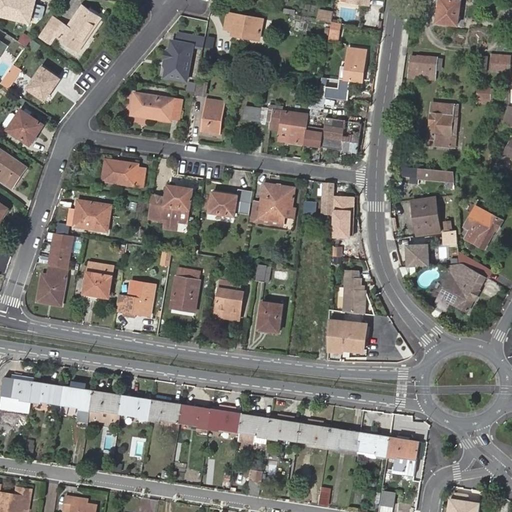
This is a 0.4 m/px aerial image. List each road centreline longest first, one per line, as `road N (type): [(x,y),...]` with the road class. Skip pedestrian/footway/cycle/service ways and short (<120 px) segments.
road 1 (secondary): [(0,343),(419,405),(444,421)]
road 2 (secondary): [(429,363),(403,374),(281,367),(4,320)]
road 3 (residential): [(69,130),(375,178)]
road 4 (residential): [(305,511),(0,464)]
road 5 (residential): [(69,130),(4,320)]
road 6 (tertiary): [(375,178),(398,0)]
road 7 (residential): [(175,1),(69,130)]
road 8 (tertiary): [(412,316),(381,263),(375,178)]
